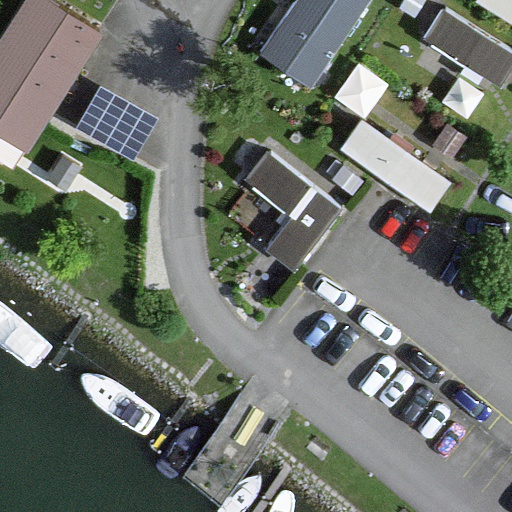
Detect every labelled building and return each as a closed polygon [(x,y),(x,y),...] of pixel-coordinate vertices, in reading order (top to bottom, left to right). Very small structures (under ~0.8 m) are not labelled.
[(12,0),(0,19),(0,134),(19,147),(108,14),(86,0),(12,0)] [(281,0),(260,31),(314,69),(362,0),(281,0)] [(511,29),(465,0),(436,0),(425,18),(503,68),(511,54),(511,29)] [(134,138),(157,92),(100,64),(77,110),(134,138)] [(432,191),(455,157),(363,95),(341,129),(432,191)] [(304,251),(347,180),(265,131),(248,159),(292,185),(266,228),(304,251)]
